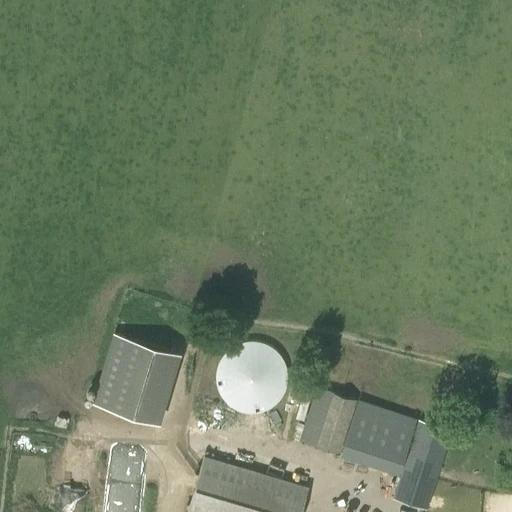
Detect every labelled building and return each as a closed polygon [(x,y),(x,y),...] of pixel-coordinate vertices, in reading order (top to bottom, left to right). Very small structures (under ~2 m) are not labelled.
[(109,331),(89,402),(156,420),(176,349),(109,331)] [(217,366),(216,376),(217,387),(222,396),(229,404),(238,409),(249,412),(259,411),(269,407),(277,400),(283,391),(286,381),(286,371),(283,361),(277,352),(269,345),(259,342),(248,341),(238,343),(229,349),(222,356),(217,366)] [(317,386),(299,440),(338,453),(356,399),(317,386)] [(399,473),(417,418),(357,398),(339,453),(399,473)] [(418,419),(393,498),(427,509),(452,430),(418,419)] [(292,511),(301,485),(203,456),(186,511),(292,511)]
